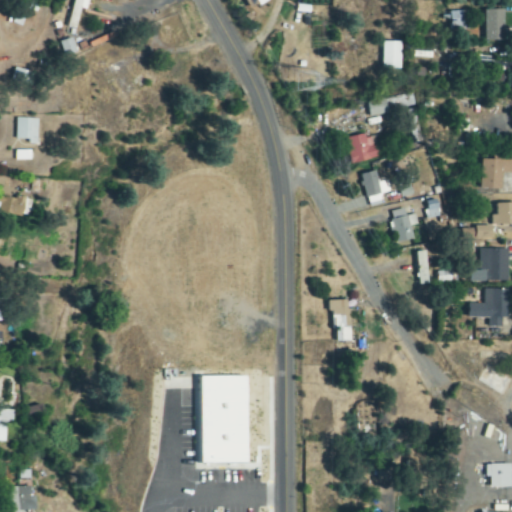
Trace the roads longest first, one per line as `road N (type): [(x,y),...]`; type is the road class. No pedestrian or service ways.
road 1 (tertiary): [(284,511),(281,180),(258,98),(205,0)]
road 2 (residential): [(437,382),(318,192),(305,181),(281,180)]
